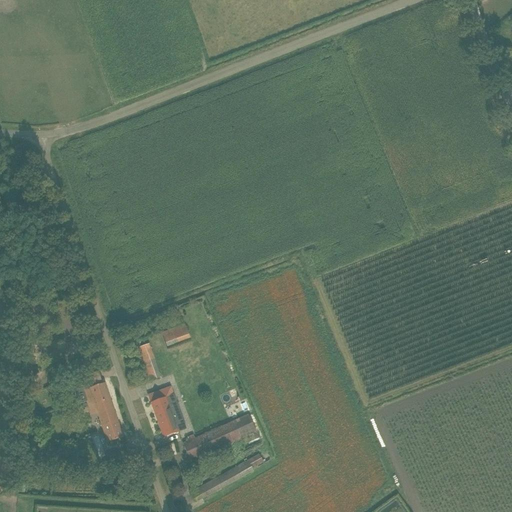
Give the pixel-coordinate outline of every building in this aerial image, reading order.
[(20,0),(0,0),(0,46),(7,72),(39,63),(20,0)] [(67,0),(32,0),(50,59),(82,50),(67,0)] [(162,333),(168,347),(190,338),(185,327),(175,331),(174,329),(162,333)] [(148,382),(161,377),(155,359),(154,359),(149,347),(137,351),(148,382)] [(123,438),(104,383),(83,391),(90,409),(92,408),(100,432),(104,431),(108,443),(123,438)] [(179,416),(168,388),(148,396),(163,438),(179,432),(173,418),(179,416)] [(223,406),(242,400),(238,389),(219,394),(223,406)] [(256,432),(249,416),(182,445),(190,461),(256,432)] [(271,459),(267,451),(189,493),(195,503),(253,470),(252,469),(271,459)]
